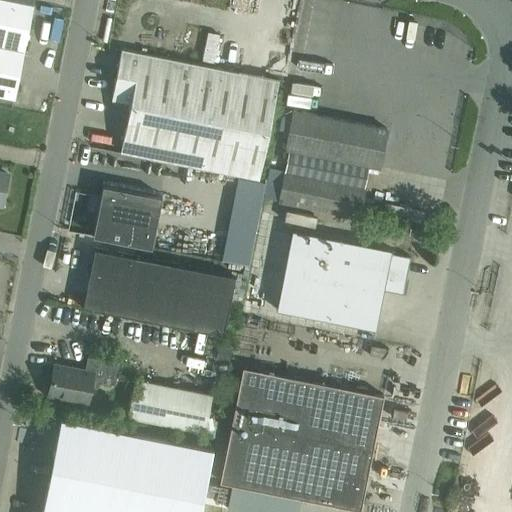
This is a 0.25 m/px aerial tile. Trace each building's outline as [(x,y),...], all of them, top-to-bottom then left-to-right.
[(15,0),(0,0),(0,94),(13,97),(32,3),(15,0)] [(388,11),(385,25),(285,7),(276,58),(379,76),(386,38),(397,40),(401,14),(388,11)] [(269,68),(272,41),(261,40),(258,67),(269,68)] [(258,179),(278,79),(238,72),(238,73),(121,49),(111,98),(130,102),(120,151),(258,179)] [(382,108),(396,109),(397,86),(358,83),(357,100),(382,101),(382,108)] [(427,134),(435,96),(420,93),(412,131),(427,134)] [(379,167),(386,128),(292,109),(284,149),(379,167)] [(278,202),(357,218),(364,186),(285,170),(278,202)] [(102,184),(92,235),(151,247),(161,196),(102,184)] [(421,222),(424,211),(384,203),(382,214),(421,222)] [(291,229),(275,309),(375,329),(383,290),(403,294),(410,256),(390,253),(391,249),(291,229)] [(94,248),(82,307),(223,335),(235,276),(94,248)] [(499,314),(511,315),(511,270),(505,269),(499,314)] [(274,344),(274,317),(265,317),(264,331),(254,331),(254,343),(274,344)] [(236,344),(250,345),(251,331),(237,330),(236,344)] [(119,363),(87,357),(84,371),(54,365),(48,395),(86,403),(91,380),(114,385),(119,363)] [(219,481),(360,509),(383,394),(242,366),(219,481)] [(204,432),(211,394),(135,378),(127,417),(204,432)] [(474,400),(473,411),(481,411),(483,390),(497,391),(497,386),(460,384),(459,399),(474,400)] [(456,414),(451,438),(492,446),(496,422),(456,414)] [(199,511),(212,448),(60,417),(40,511),(199,511)] [(289,511),(311,511),(311,502),(289,503),(289,511)]
